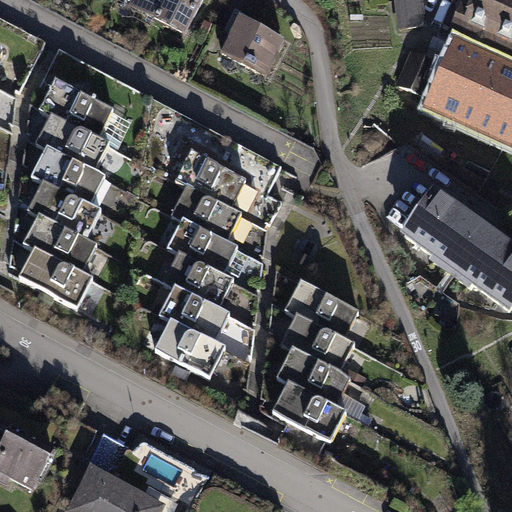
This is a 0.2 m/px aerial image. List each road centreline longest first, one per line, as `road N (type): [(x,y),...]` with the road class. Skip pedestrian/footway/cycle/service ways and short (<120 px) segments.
road 1 (track): [(343,159),(347,190),(468,452),(486,511)]
road 2 (residential): [(0,3),(305,169)]
road 3 (residential): [(342,511),(71,363)]
road 4 (residential): [(343,159),(311,23),(286,0)]
